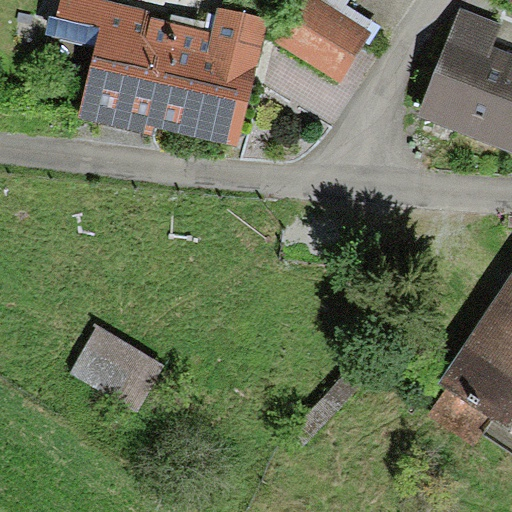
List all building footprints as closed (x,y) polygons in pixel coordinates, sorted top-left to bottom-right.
[(98,53),(79,130),(151,148),(154,134),(234,153),(265,28),(217,16),(212,37),(143,20),(145,11),(100,0),(56,0),(47,40),(98,53)] [(311,0),(308,0),(279,46),(340,86),(371,38),(311,0)] [(464,13),(420,126),(511,161),(511,51),(499,46),(506,29),(464,13)] [(511,283),(438,398),(511,444),(511,283)] [(155,367),(92,337),(73,376),(135,407),(155,367)]
